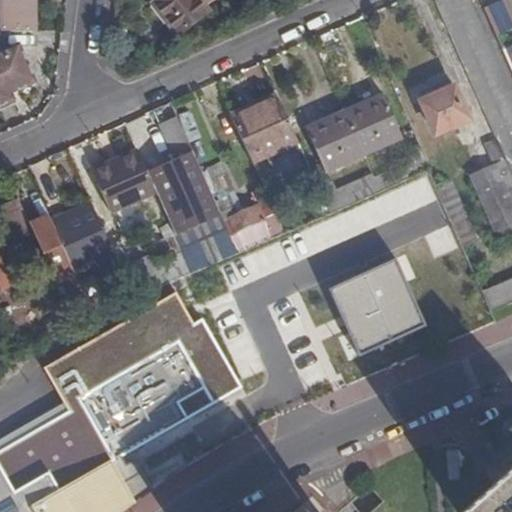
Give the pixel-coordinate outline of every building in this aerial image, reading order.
[(34,32),(35,0),(4,0),(3,30),(34,32)] [(157,0),(154,3),(180,34),(207,12),(200,3),(203,0),(157,0)] [(511,17),(504,0),(503,0),(483,9),(496,37),(511,29),(511,17)] [(40,68),(58,69),(61,42),(53,42),(53,37),(47,37),(46,41),(41,41),(40,68)] [(0,104),(12,100),(9,93),(33,82),(18,47),(0,54),(0,104)] [(427,100),(452,89),(450,83),(425,94),(427,100)] [(467,121),(452,89),(427,100),(420,102),(435,136),(467,121)] [(344,110),(361,151),(399,135),(380,94),(344,110)] [(232,118),(252,162),(298,142),(278,98),(232,118)] [(323,168),(361,151),(344,110),(305,127),(323,168)] [(183,254),(194,274),(239,253),(178,119),(160,128),(174,160),(147,172),(155,192),(183,254)] [(511,231),(511,164),(503,144),(489,151),(498,171),(477,181),(502,236),(511,231)] [(110,213),(155,192),(147,172),(137,152),(92,173),(110,213)] [(290,279),(434,221),(419,186),(276,244),(290,279)] [(15,240),(33,232),(18,198),(1,207),(15,240)] [(46,260),(58,285),(116,258),(92,204),(51,221),(65,252),(46,260)] [(235,234),(264,222),(258,206),(228,219),(235,234)] [(269,233),(264,222),(235,234),(241,246),(269,233)] [(441,326),(476,311),(445,240),(410,256),(441,326)] [(0,310),(32,297),(23,278),(18,280),(11,265),(10,266),(5,254),(0,256),(0,255),(0,310)] [(123,274),(135,300),(194,274),(183,254),(149,270),(146,264),(123,274)] [(204,281),(260,421),(316,399),(260,259),(204,281)] [(368,356),(434,327),(404,260),(339,289),(368,356)] [(511,280),(486,291),(497,315),(511,309),(511,280)] [(0,511),(17,511),(7,493),(41,473),(52,493),(28,509),(29,511),(125,511),(136,503),(109,460),(240,386),(202,319),(193,324),(176,293),(45,368),(70,410),(0,450),(0,511)] [(511,511),(511,475),(468,511),(511,511)] [(390,511),(382,502),(370,511),(390,511)]
